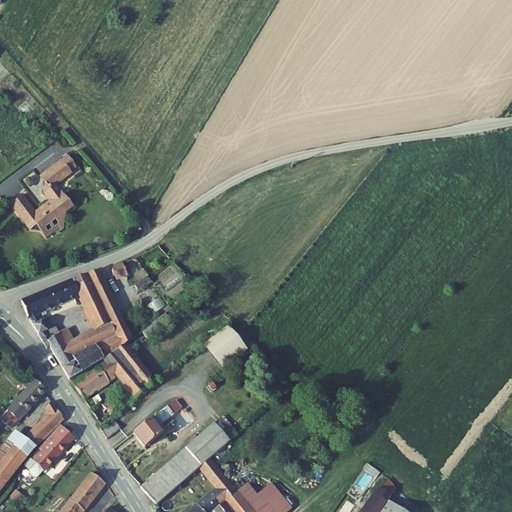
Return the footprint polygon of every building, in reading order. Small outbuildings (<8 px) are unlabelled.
[(29,105),(21,95),(13,102),(21,112),(29,105)] [(76,165),(69,156),(41,178),(45,183),(44,196),(50,203),(37,213),(23,197),(11,207),(31,233),(43,234),(47,240),(58,231),(60,235),(65,231),(58,222),(74,209),(57,187),(73,175),(70,170),(76,165)] [(123,263),(112,266),(118,281),(128,277),(123,263)] [(101,273),(96,272),(23,302),(31,320),(50,350),(52,349),(73,381),(107,360),(99,346),(120,334),(95,285),(105,281),(101,273)] [(133,340),(105,281),(95,285),(120,334),(99,346),(107,360),(116,353),(129,343),(133,340)] [(151,327),(157,335),(174,322),(168,314),(151,327)] [(234,325),(204,348),(219,368),(251,343),(241,333),(234,325)] [(151,327),(143,333),(149,341),(157,335),(151,327)] [(106,362),(117,377),(129,392),(113,404),(111,401),(93,412),(103,428),(157,385),(129,349),(132,346),(129,343),(116,353),(116,354),(106,362)] [(255,347),(251,343),(219,368),(224,373),(255,347)] [(106,362),(99,367),(109,382),(117,377),(106,362)] [(109,382),(99,367),(93,372),(94,374),(76,386),(86,402),(110,383),(109,382)] [(37,384),(10,414),(19,422),(46,393),(37,384)] [(51,416),(27,440),(38,450),(66,421),(53,405),(46,410),(51,416)] [(168,408),(135,434),(149,453),(169,437),(163,430),(173,422),(179,429),(183,425),(168,408)] [(8,412),(0,421),(12,432),(19,422),(10,414),(8,412)] [(123,428),(118,423),(105,433),(109,440),(123,428)] [(219,426),(144,487),(158,506),(233,443),(219,426)] [(43,447),(47,451),(35,464),(37,467),(31,473),(31,477),(35,481),(38,481),(74,439),(62,428),(43,447)] [(0,498),(36,451),(14,435),(0,453),(0,498)] [(35,464),(31,460),(25,467),(31,473),(37,467),(35,464)] [(215,485),(225,477),(213,462),(203,470),(215,485)] [(88,511),(107,486),(93,475),(64,511),(88,511)] [(249,486),(233,499),(239,507),(255,494),(249,486)] [(290,511),(293,510),(274,486),(259,498),(269,511),(290,511)] [(217,492),(205,502),(206,504),(218,493),(217,492)] [(227,504),(218,493),(206,504),(209,508),(221,498),(226,504),(227,504)] [(227,504),(226,504),(232,511),(269,511),(259,498),(255,494),(239,507),(233,499),(227,504)] [(204,501),(190,511),(232,511),(226,504),(221,498),(209,508),(206,504),(205,502),(204,501)]
